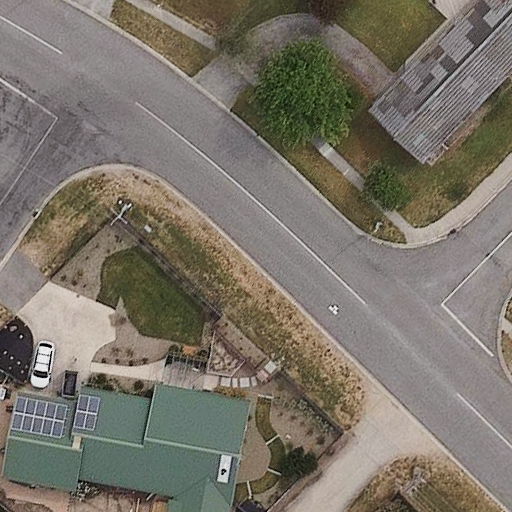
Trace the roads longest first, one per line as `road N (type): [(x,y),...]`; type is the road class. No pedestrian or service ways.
road 1 (tertiary): [(85,67),(248,192),(405,344)]
road 2 (residential): [(0,201),(85,67)]
road 3 (residential): [(405,344),(511,235)]
road 4 (tertiary): [(405,344),(511,448)]
